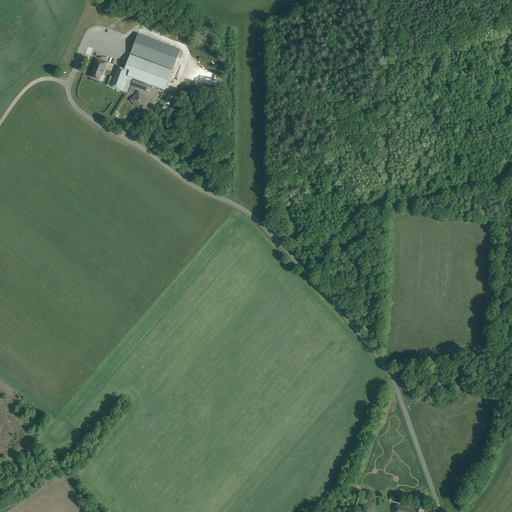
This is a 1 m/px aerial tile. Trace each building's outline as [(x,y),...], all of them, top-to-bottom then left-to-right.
[(136,39),(130,54),(173,69),(180,49),(138,33),(136,39)] [(125,69),(124,69),(129,71),(127,76),(132,78),(165,91),(173,70),(130,54),(125,69)] [(107,62),(96,58),(93,66),(95,67),(91,77),(99,80),(101,74),(103,74),(107,62)] [(125,69),(118,67),(111,86),(127,92),(132,78),(127,76),(129,71),(124,69),(125,69)] [(133,79),(128,93),(132,95),(135,87),(142,90),(144,84),(133,79)] [(139,91),(134,97),(130,100),(139,109),(148,100),(139,91)] [(169,107),(158,104),(156,109),(168,113),(169,107)]
